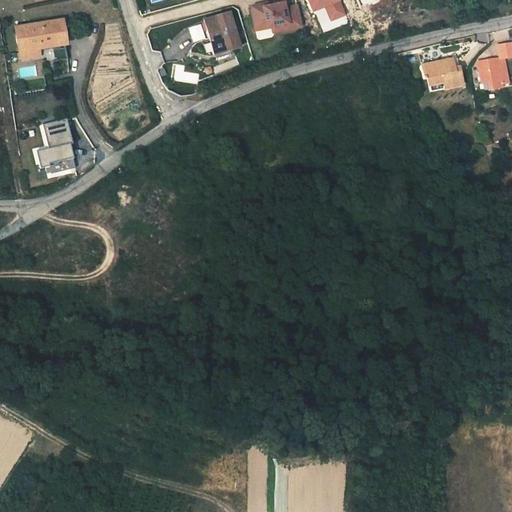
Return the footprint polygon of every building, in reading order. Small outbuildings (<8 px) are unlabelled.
[(325,6),(331,20),(345,14),(339,0),(308,0),(313,11),(325,6)] [(267,8),(266,5),(254,8),(251,10),(255,31),(271,28),(288,25),(289,30),(301,27),(297,6),(284,9),(284,4),(267,8)] [(205,21),(210,40),(221,37),(225,52),(237,48),(229,15),(205,21)] [(64,43),(60,19),(15,26),(20,57),(39,54),(38,47),(64,43)] [(221,37),(210,40),(214,55),(225,52),(221,37)] [(500,57),(503,57),(511,55),(511,49),(510,39),(497,41),(500,57)] [(428,92),(457,85),(452,55),(444,56),(445,62),(420,67),(423,80),(426,79),(428,92)] [(500,57),(488,59),(489,66),(478,68),(481,83),(478,84),(480,93),(501,88),(501,83),(510,81),(507,67),(504,67),(503,57),(500,57)] [(489,66),(488,59),(477,62),(478,68),(489,66)] [(65,117),(40,122),(46,146),(34,149),(38,166),(47,164),(47,162),(71,157),(68,143),(70,142),(65,117)] [(47,162),(47,164),(49,172),(73,167),(71,157),(47,162)]
